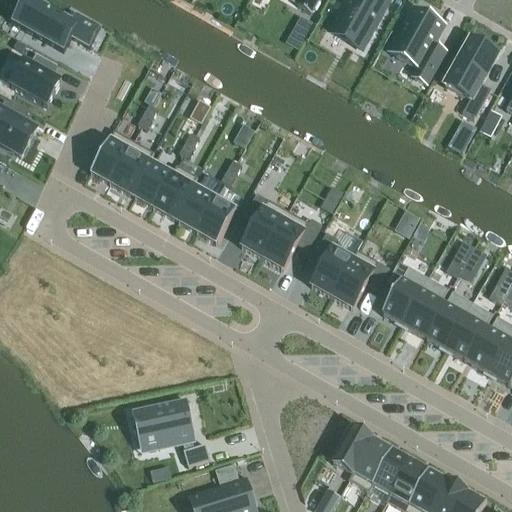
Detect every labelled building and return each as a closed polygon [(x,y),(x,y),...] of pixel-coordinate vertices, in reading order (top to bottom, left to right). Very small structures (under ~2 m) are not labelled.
[(11,24),(10,26),(63,55),(71,42),(88,51),(100,30),(75,17),(72,24),(29,0),(25,0),(34,5),(20,29),(11,24)] [(297,0),(301,2),(296,9),(310,17),(319,0),(297,0)] [(389,0),(349,0),(330,35),(361,52),(390,0),(389,0)] [(444,28),(414,11),(388,56),(417,72),(412,81),(425,89),(445,54),(432,48),(444,28)] [(300,21),(294,32),(305,37),(311,27),(300,21)] [(470,43),(444,90),(469,105),(462,118),(473,124),(490,94),(480,88),(497,58),(470,43)] [(17,44),(13,51),(22,55),(25,49),(17,44)] [(10,57),(0,75),(0,83),(9,88),(8,89),(47,110),(61,85),(56,82),(50,79),(55,69),(56,70),(57,69),(35,57),(34,58),(35,58),(30,67),(23,63),(22,64),(10,57)] [(23,127),(28,117),(4,104),(0,111),(0,148),(21,161),(36,134),(23,127)] [(149,108),(143,119),(151,124),(157,113),(149,108)] [(491,115),(479,136),(490,141),(501,120),(491,115)] [(143,119),(137,129),(146,134),(151,124),(143,119)] [(463,126),(457,136),(470,143),(475,133),(463,126)] [(114,135),(90,177),(109,188),(133,146),(114,135)] [(190,137),(184,148),(193,153),(199,142),(190,137)] [(133,146),(109,188),(129,199),(148,165),(153,157),(133,146)] [(184,148),(178,158),(187,163),(193,153),(184,148)] [(148,165),(129,199),(133,202),(153,213),(177,170),(176,170),(174,174),(155,163),(152,168),(148,165)] [(232,165),(226,175),(235,180),(241,169),(232,165)] [(177,170),(153,213),(173,224),(177,226),(196,192),(192,190),(197,181),(177,170)] [(226,175),(220,185),(229,190),(235,180),(226,175)] [(196,192),(177,226),(197,237),(218,199),(199,188),(196,192)] [(254,226),(240,251),(261,262),(287,216),(267,204),(256,198),(243,220),(254,226)] [(218,199),(197,237),(216,248),(238,210),(218,199)] [(324,204),(320,211),(331,217),(335,210),(324,204)] [(287,216),(261,262),(282,274),(296,250),(307,256),(322,229),(310,223),(308,227),(287,216)] [(324,265),(310,290),(331,302),(357,255),(356,255),(354,259),(334,248),(337,244),(326,237),(313,259),(324,265)] [(412,239),(402,257),(413,264),(424,245),(412,239)] [(357,255),(331,302),(352,313),(366,289),(376,295),(389,273),(357,255)] [(454,261),(445,276),(456,282),(458,279),(464,268),(464,267),(454,261)] [(398,266),(387,286),(396,291),(408,271),(398,266)] [(464,268),(458,279),(471,286),(477,275),(464,268)] [(396,291),(381,318),(401,329),(428,282),(408,271),(396,291)] [(428,282),(401,329),(421,340),(423,342),(442,307),(440,306),(448,293),(428,282)] [(494,292),(488,302),(500,309),(502,307),(507,299),(494,292)] [(442,307),(423,342),(425,343),(445,354),(472,307),(452,296),(445,308),(442,307)] [(507,299),(502,307),(511,312),(511,297),(508,296),(507,299)] [(472,307),(445,354),(466,366),(468,367),(487,332),(485,331),(492,319),(472,307)] [(487,332),(468,367),(470,368),(490,379),(511,339),(511,329),(496,321),(489,334),(487,332)] [(511,339),(490,379),(510,391),(511,386),(511,339)] [(184,455),(193,452),(191,441),(192,441),(185,406),(186,405),(186,404),(131,416),(132,417),(138,415),(145,451),(181,443),(182,448),(184,455)] [(352,478),(372,443),(352,432),(350,436),(346,434),(338,449),(342,451),(332,467),(351,478),(352,478)] [(368,496),(372,490),(371,489),(391,454),(373,443),(372,443),(352,478),(351,478),(348,484),(368,496)] [(193,452),(184,455),(183,455),(188,471),(210,464),(205,449),(193,452)] [(391,454),(371,489),(372,490),(389,499),(390,499),(410,464),(391,453),(391,454)] [(390,499),(389,499),(385,506),(396,511),(407,511),(428,475),(429,475),(427,474),(410,464),(390,499)] [(234,468),(214,474),(218,485),(237,479),(234,468)] [(446,485),(428,475),(407,511),(432,511),(448,485),(447,485),(446,485)] [(189,500),(192,511),(253,511),(244,483),(246,482),(187,500),(187,501),(189,500)] [(432,511),(457,511),(467,496),(448,485),(432,511)] [(332,511),(339,501),(327,494),(317,511),(332,511)] [(483,511),(486,507),(485,506),(485,507),(467,496),(457,511),(483,511)]
